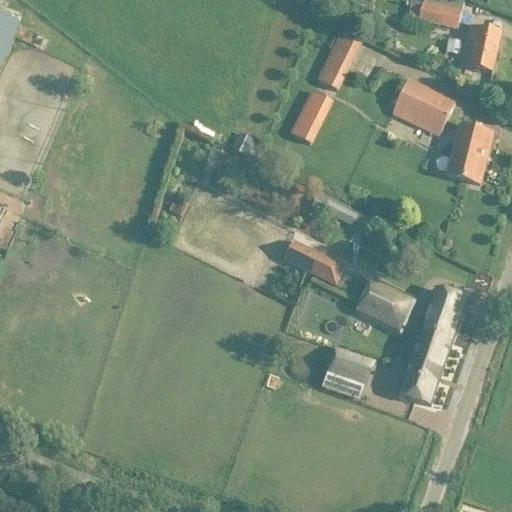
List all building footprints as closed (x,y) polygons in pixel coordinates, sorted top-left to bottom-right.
[(425,0),(420,23),(458,32),(462,15),(465,3),(452,0),(425,0)] [(0,72),(5,62),(21,24),(0,14),(0,72)] [(461,70),(493,77),(501,36),(470,29),(461,70)] [(319,83),(339,93),(356,57),(362,44),(343,34),(336,47),(319,83)] [(394,114),(441,136),(456,106),(409,83),(394,114)] [(291,136),(312,146),(333,104),(312,94),(291,136)] [(447,179),(461,183),(481,188),(494,137),(460,129),(447,179)] [(241,136),(233,151),(247,158),(255,143),(241,136)] [(319,195),(312,209),(322,214),(365,235),(372,220),(329,199),(319,195)] [(284,263),(336,288),(346,268),(295,243),(284,263)] [(373,283),(357,314),(368,320),(384,328),(400,336),(409,318),(395,311),(401,298),(373,283)] [(453,346),(468,303),(436,292),(421,334),(453,346)] [(431,409),(450,356),(453,346),(421,334),(399,398),(431,409)] [(328,375),(323,391),(352,401),(357,385),(346,382),(354,359),(336,353),(328,375)]
